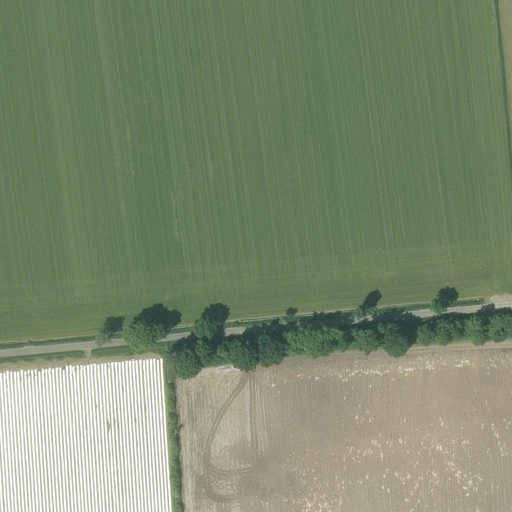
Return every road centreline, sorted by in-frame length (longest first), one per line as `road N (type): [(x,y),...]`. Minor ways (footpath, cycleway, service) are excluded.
road 1 (unclassified): [(0,354),(511,308)]
road 2 (track): [(255,332),(255,360),(247,366),(181,372),(186,511)]
